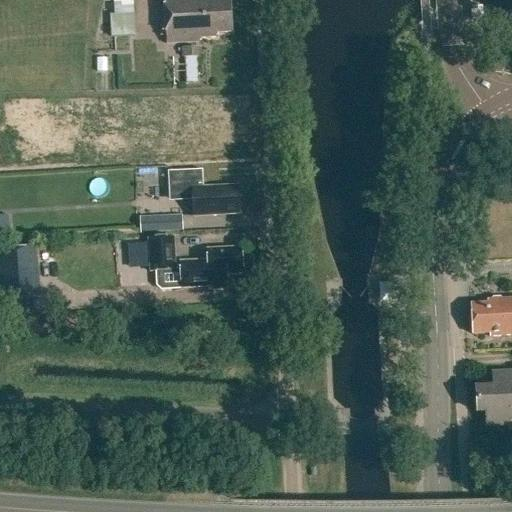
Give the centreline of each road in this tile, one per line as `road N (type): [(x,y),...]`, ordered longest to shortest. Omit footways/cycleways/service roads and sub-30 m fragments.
road 1 (unclassified): [(287,420),(262,0)]
road 2 (secondary): [(439,511),(431,217),(450,163),(468,133),(490,117)]
road 3 (unclassified): [(287,420),(0,400)]
road 4 (primary): [(174,511),(0,502)]
road 5 (secondary): [(490,117),(456,64),(450,0)]
